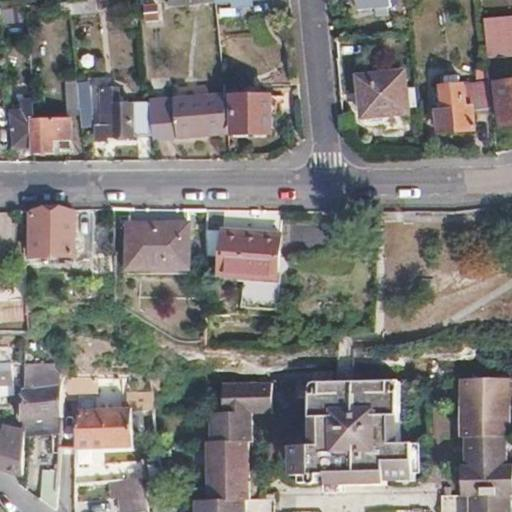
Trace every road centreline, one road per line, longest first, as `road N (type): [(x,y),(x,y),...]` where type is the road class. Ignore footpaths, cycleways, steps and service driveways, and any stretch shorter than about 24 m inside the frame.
road 1 (unclassified): [(328,188),(0,187)]
road 2 (residential): [(310,0),(328,188)]
road 3 (unclassified): [(511,183),(328,188)]
